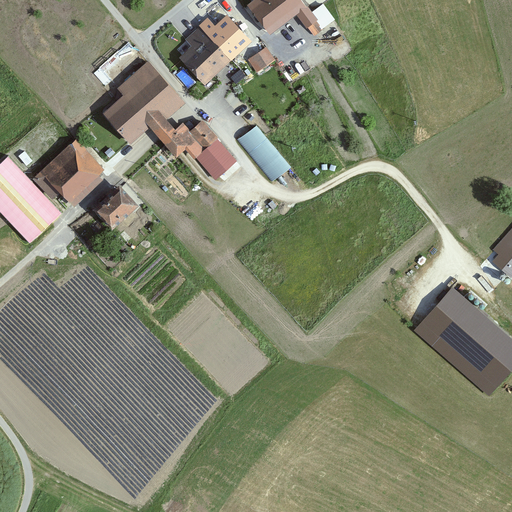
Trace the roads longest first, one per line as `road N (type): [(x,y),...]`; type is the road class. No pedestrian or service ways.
road 1 (track): [(258,179),(291,197),(372,167),(387,171),(489,291)]
road 2 (track): [(0,283),(193,104)]
road 3 (track): [(258,179),(105,0)]
